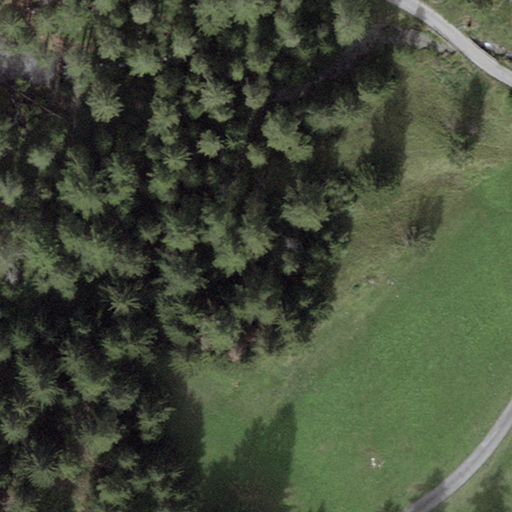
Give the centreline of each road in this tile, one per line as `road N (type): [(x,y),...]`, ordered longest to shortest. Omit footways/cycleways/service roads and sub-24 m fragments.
road 1 (track): [(511,408),(462,472),(415,511)]
road 2 (track): [(511,80),(404,0)]
